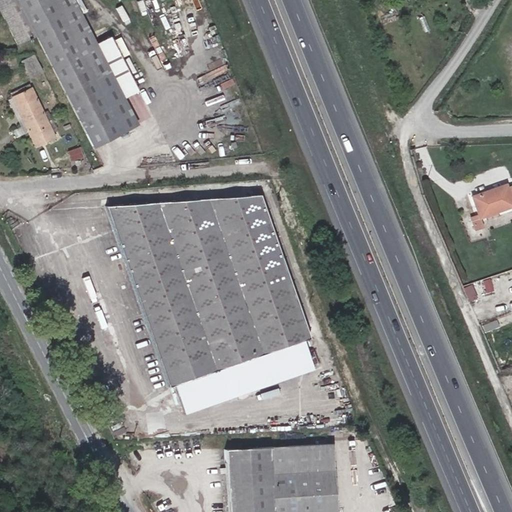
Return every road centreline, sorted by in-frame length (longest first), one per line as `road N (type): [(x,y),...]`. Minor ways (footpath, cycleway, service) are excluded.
road 1 (motorway): [(508,511),(294,0)]
road 2 (motorway): [(260,0),(473,511)]
road 3 (track): [(423,119),(399,130),(422,210),(511,418)]
road 4 (primary): [(0,259),(125,511)]
road 5 (unclassified): [(0,188),(264,169)]
road 6 (unclassified): [(499,0),(431,95),(423,119),(452,132),(511,131)]
road 7 (unknown): [(328,401),(162,422)]
